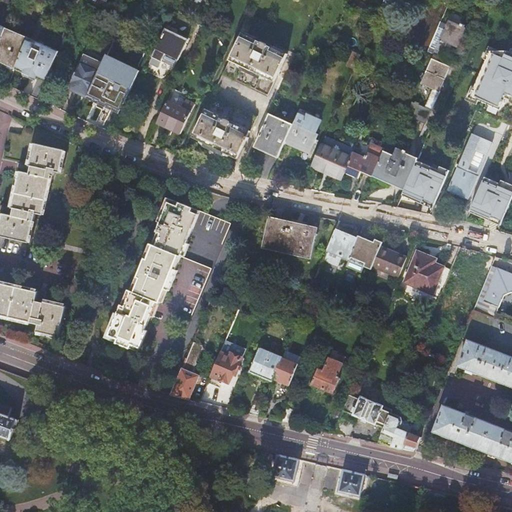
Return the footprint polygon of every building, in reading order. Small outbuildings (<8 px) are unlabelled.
[(396,2),(390,0),(384,0),(379,12),(389,17),(396,2)] [(204,27),(210,14),(204,11),(197,24),(204,27)] [(437,48),(431,45),(429,50),(435,53),(433,56),(434,57),(422,83),(434,88),(426,106),(420,103),(420,102),(416,101),(416,102),(413,101),(407,114),(423,121),(426,123),(432,109),(434,110),(442,90),(441,90),(452,65),(448,63),(441,60),(449,42),(457,45),(460,47),(469,26),(467,25),(467,24),(466,23),(462,21),(461,23),(451,19),(449,22),(448,22),(447,25),(448,26),(442,37),(441,37),(437,48)] [(29,38),(6,29),(0,44),(0,62),(16,70),(28,41),(29,38)] [(174,54),(180,36),(166,30),(153,57),(159,60),(162,61),(166,53),(167,51),(174,54)] [(288,54),(243,32),(223,74),(268,96),(288,54)] [(180,36),(174,54),(179,57),(188,40),(180,36)] [(28,41),(16,70),(25,74),(31,77),(37,80),(46,84),(60,52),(47,46),(47,47),(44,46),(45,45),(38,42),(37,44),(28,41)] [(511,55),(488,45),(466,95),(500,110),(505,98),(511,100),(511,55)] [(358,62),(362,52),(355,49),(351,59),(358,62)] [(100,72),(80,64),(70,88),(89,96),(100,72)] [(110,76),(101,96),(122,106),(132,86),(110,76)] [(257,117),(213,95),(193,138),(205,143),(204,145),(224,155),(225,153),(237,159),(257,117)] [(182,108),(168,101),(158,123),(181,134),(191,112),(195,104),(187,100),(182,108)] [(308,120),(311,113),(301,108),(298,115),(308,120)] [(255,147),(279,158),(286,140),(294,124),(270,113),(255,147)] [(298,115),(294,124),(286,140),(310,151),(318,135),(317,135),(324,119),(311,113),(308,120),(298,115)] [(84,195),(94,152),(88,150),(72,143),(50,133),(27,123),(21,135),(9,132),(3,160),(30,166),(28,173),(20,172),(11,215),(3,214),(0,227),(0,236),(29,244),(36,214),(44,216),(50,188),(84,195)] [(450,187),(460,192),(470,196),(494,141),(484,136),(474,132),(450,187)] [(322,145),(337,152),(341,142),(326,136),(322,145)] [(341,142),(337,152),(351,158),(354,152),(356,149),(341,142)] [(354,152),(351,158),(346,172),(359,178),(362,171),(373,176),(374,174),(384,151),(385,149),(372,143),(366,157),(354,152)] [(312,166),(328,172),(333,162),(337,152),(322,145),(312,166)] [(406,187),(412,173),(419,157),(409,153),(408,152),(409,150),(406,149),(405,150),(399,147),(395,156),(384,151),(374,174),(396,183),(406,187)] [(428,179),(443,186),(453,164),(438,158),(422,151),(419,157),(412,173),(428,179)] [(328,172),(342,179),(346,172),(351,158),(337,152),(333,162),(328,172)] [(507,209),(508,209),(511,199),(511,187),(493,180),(494,179),(493,179),(484,199),(485,199),(507,208),(507,209)] [(121,305),(108,336),(118,340),(116,344),(130,349),(131,345),(140,349),(148,331),(145,329),(157,302),(159,303),(165,290),(169,291),(178,270),(174,269),(179,256),(182,257),(201,211),(180,203),(179,207),(169,203),(157,232),(161,234),(156,246),(153,245),(147,259),(145,259),(137,277),(140,278),(134,292),(132,291),(125,307),(121,305)] [(202,210),(198,221),(227,232),(232,221),(202,210)] [(263,251),(312,260),(319,229),(270,219),(263,251)] [(350,256),(356,240),(336,230),(327,250),(348,259),(350,256)] [(374,241),(359,235),(356,240),(350,256),(366,263),(364,266),(372,269),(373,266),(381,246),(383,241),(376,238),(374,241)] [(407,257),(381,246),(373,266),(398,277),(407,257)] [(405,282),(440,296),(452,269),(436,263),(437,258),(418,251),(405,282)] [(511,273),(499,268),(496,274),(485,301),(491,303),(499,307),(503,299),(505,295),(511,291),(511,273)] [(486,315),(491,303),(485,301),(496,274),(490,271),(474,310),(486,315)] [(0,316),(38,325),(36,334),(59,339),(66,307),(37,301),(38,292),(0,283),(0,316)] [(469,339),(511,355),(511,323),(486,315),(474,310),(463,337),(469,339)] [(511,355),(469,339),(459,365),(511,385),(511,355)] [(194,341),(172,394),(190,399),(200,376),(192,373),(203,345),(194,341)] [(273,379),(282,357),(260,348),(251,372),(273,381),(273,379)] [(287,359),(298,364),(301,357),(285,350),(282,357),(287,359)] [(222,352),(211,377),(221,381),(222,380),(228,383),(231,382),(236,369),(238,370),(243,358),(232,354),(231,356),(222,352)] [(287,359),(282,357),(273,379),(289,385),(298,364),(287,359)] [(313,383),(334,392),(340,377),(338,376),(343,363),(329,357),(325,366),(322,365),(320,369),(319,369),(313,383)] [(360,398),(350,394),(344,409),(354,413),(353,415),(376,424),(377,423),(385,426),(393,409),(384,406),(384,405),(361,396),(360,398)] [(250,413),(258,415),(263,403),(255,400),(250,413)] [(0,511),(0,434),(13,439),(19,420),(11,417),(13,409),(0,404),(0,511)] [(434,431),(511,460),(511,430),(445,405),(434,431)] [(296,410),(287,406),(281,421),(290,423),(296,410)] [(402,416),(392,412),(383,434),(394,439),(391,446),(400,448),(404,449),(406,444),(417,447),(422,436),(411,431),(413,425),(403,421),(402,416)] [(339,416),(331,413),(327,422),(335,426),(339,416)] [(338,423),(334,433),(347,436),(349,426),(338,423)] [(273,477),(294,481),(300,460),(278,455),(273,477)] [(343,470),(338,492),(360,497),(364,474),(343,470)]
